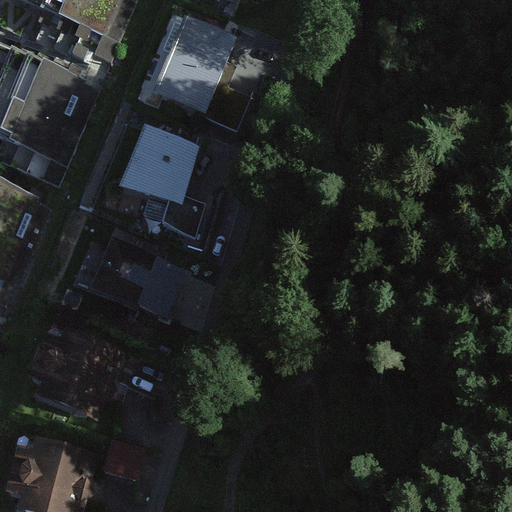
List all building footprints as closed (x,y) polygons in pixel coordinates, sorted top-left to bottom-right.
[(137,0),(5,0),(5,1),(117,48),(137,0)] [(237,45),(189,24),(156,99),(205,119),(237,45)] [(99,92),(0,50),(0,146),(64,174),(99,92)] [(205,158),(150,136),(127,194),(172,211),(164,231),(196,244),(209,210),(188,202),(205,158)] [(49,212),(0,190),(0,290),(13,296),(49,212)] [(176,279),(113,253),(95,296),(159,321),(176,279)] [(119,362),(64,341),(39,405),(94,426),(119,362)] [(74,511),(87,461),(36,450),(21,511),(74,511)] [(146,458),(116,452),(109,485),(139,491),(146,458)]
